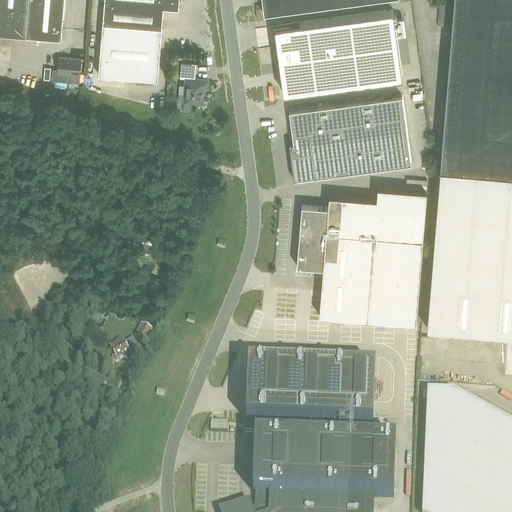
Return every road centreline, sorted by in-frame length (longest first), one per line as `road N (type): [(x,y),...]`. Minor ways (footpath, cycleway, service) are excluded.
road 1 (unclassified): [(168,511),(171,448),(253,228),(226,0)]
road 2 (unknown): [(280,90),(292,181),(374,170),(422,152),(411,79),(353,80)]
road 3 (track): [(250,177),(0,105)]
road 4 (unknown): [(171,448),(234,433),(408,432)]
